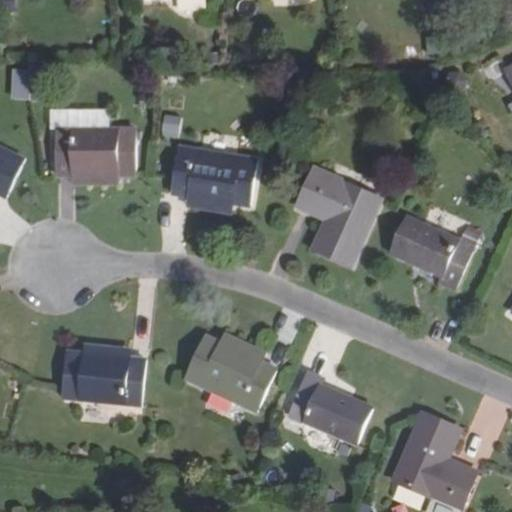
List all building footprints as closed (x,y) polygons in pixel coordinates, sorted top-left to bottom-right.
[(14,100),(32,101),(33,71),(15,70),(14,100)] [(429,72),(420,75),(427,89),(435,86),(429,72)] [(167,116),(165,136),(181,138),(183,118),(167,116)] [(58,177),(72,178),(121,178),(137,177),(137,130),(59,130),(58,177)] [(0,195),(8,199),(26,160),(0,147),(0,195)] [(175,195),(190,197),(236,205),(252,208),(258,161),(183,148),(175,195)] [(315,250),(353,268),(383,201),(343,183),(344,181),(316,169),(299,207),(328,220),(315,250)] [(121,188),(121,178),(72,178),(72,189),(121,188)] [(234,216),(236,205),(190,197),(188,209),(234,216)] [(441,285),(458,292),(477,247),(411,219),(395,256),(444,278),(441,285)] [(271,352),(228,332),(222,344),(266,364),(271,352)] [(260,412),(280,370),(266,364),(222,344),(207,336),(187,377),(260,412)] [(134,348),(86,343),(85,354),(134,359),(134,348)] [(144,406),(149,361),(134,359),(85,354),(69,352),(64,398),(144,406)] [(328,379),(310,371),(290,416),(361,446),(376,408),(325,387),(328,379)] [(463,431),(426,415),(397,481),(462,509),(478,473),(450,461),(463,431)]
